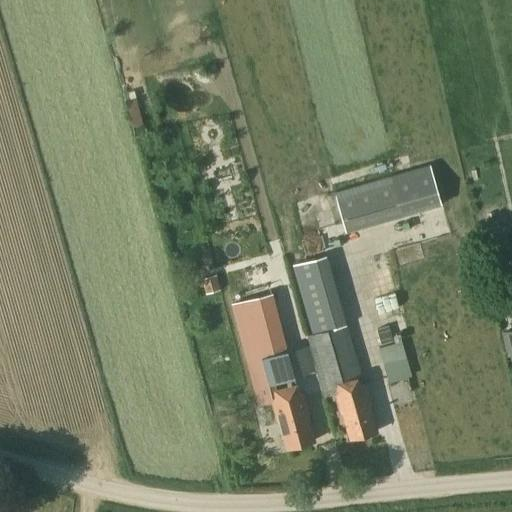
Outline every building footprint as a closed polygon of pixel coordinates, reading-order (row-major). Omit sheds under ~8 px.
[(345,233),(441,205),(430,166),(334,194),(345,233)] [(349,439),(376,431),(369,406),(370,406),(365,385),(367,385),(348,325),(345,326),(326,255),(296,263),(313,334),(306,336),(309,344),(316,371),(324,398),(335,395),(340,414),(342,413),(349,439)] [(494,279),(511,275),(508,258),(490,263),(494,279)] [(280,422),(286,448),(314,441),(309,422),(310,421),(304,395),(298,396),(295,385),(273,390),(272,384),(301,376),(293,348),(284,350),(282,344),(284,344),(271,293),(263,295),(264,296),(234,303),(245,352),(258,407),(271,403),(273,408),(277,423),(280,422)] [(382,362),(388,383),(410,377),(404,356),(400,342),(378,349),(382,362)]
